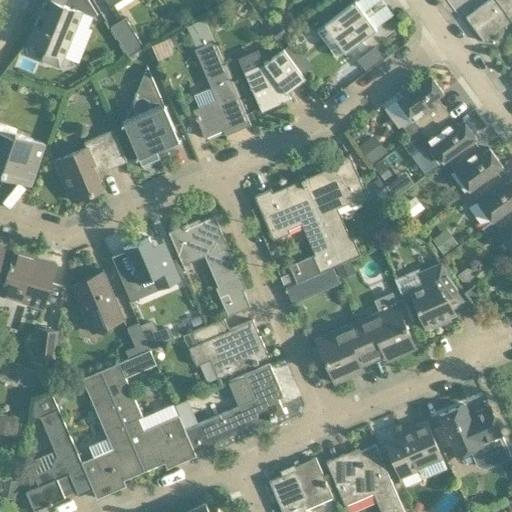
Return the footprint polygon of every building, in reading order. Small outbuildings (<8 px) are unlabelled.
[(36,17),(27,41),(45,49),(41,58),(60,65),(82,11),(82,10),(93,15),(97,13),(88,0),(43,0),(43,1),(36,17)] [(355,0),(340,12),(325,23),(326,24),(318,30),(336,55),(344,49),(345,51),(376,27),(368,17),(375,12),(370,6),(364,10),(355,0)] [(511,0),(487,0),(466,16),(475,28),(511,0)] [(511,20),(511,0),(475,28),(484,41),(511,20)] [(125,17),(110,26),(129,55),(144,46),(125,17)] [(206,18),(188,25),(193,36),(210,29),(206,18)] [(278,20),(269,27),(279,41),(289,34),(278,20)] [(251,123),(243,105),(215,39),(195,48),(212,87),(193,95),(198,106),(193,108),(196,115),(195,115),(197,119),(198,119),(205,136),(231,125),(233,131),(251,123)] [(291,42),(284,47),(293,60),(300,55),(291,42)] [(375,46),(358,59),(365,69),(383,56),(375,46)] [(244,70),(254,92),(262,110),(285,100),(283,94),(306,77),(284,47),(268,59),(244,70)] [(135,95),(125,121),(124,122),(144,169),(162,162),(158,152),(168,147),(181,142),(148,66),(147,66),(137,92),(136,92),(135,92),(134,93),(134,94),(135,95)] [(412,117),(421,129),(443,112),(435,101),(433,97),(437,96),(443,91),(430,73),(398,98),(412,117)] [(412,117),(398,98),(384,107),(399,127),(412,117)] [(415,133),(403,143),(410,153),(423,144),(438,164),(443,159),(446,157),(470,140),(476,135),(464,118),(457,123),(455,126),(452,123),(443,112),(421,129),(415,133)] [(127,160),(119,142),(114,128),(84,141),(87,146),(55,159),(73,200),(94,191),(93,189),(102,185),(95,170),(124,158),(125,161),(127,160)] [(0,131),(0,177),(1,178),(3,174),(30,184),(45,142),(16,132),(14,136),(0,131)] [(372,137),(360,145),(373,161),(384,153),(372,137)] [(446,157),(469,188),(502,163),(490,147),(483,151),(480,154),(470,140),(446,157)] [(423,144),(410,153),(425,173),(438,164),(423,144)] [(307,176),(304,177),(340,262),(350,258),(361,253),(353,236),(349,238),(335,206),(350,199),(352,205),(369,198),(350,153),(333,161),(337,169),(326,173),(325,170),(307,178),(307,176)] [(383,159),(380,162),(389,175),(393,172),(383,159)] [(380,162),(375,165),(385,178),(389,175),(380,162)] [(469,188),(492,218),(511,203),(511,177),(506,182),(503,185),(492,171),(502,164),(502,163),(469,188)] [(405,170),(386,185),(394,197),(414,182),(405,170)] [(340,262),(304,177),(301,179),(302,180),(284,188),(286,191),(275,195),(271,187),(254,194),(274,239),(291,232),(288,226),(303,219),(317,252),(290,264),(293,270),(281,275),(285,286),(297,280),(320,271),(335,264),(340,262)] [(376,192),(384,204),(394,197),(386,185),(376,192)] [(415,197),(404,205),(411,215),(423,207),(415,197)] [(511,203),(492,218),(511,245),(511,203)] [(232,253),(225,237),(222,238),(217,226),(220,225),(215,214),(200,220),(199,217),(188,222),(187,221),(182,223),(182,225),(169,231),(183,264),(184,263),(182,259),(197,252),(199,257),(205,254),(218,285),(216,286),(228,314),(251,305),(244,288),(246,287),(239,270),(236,271),(229,255),(232,253)] [(445,230),(433,239),(443,252),(455,243),(445,230)] [(126,250),(112,256),(130,300),(159,288),(181,279),(179,275),(171,257),(164,240),(153,245),(149,236),(124,246),(126,250)] [(3,287),(1,295),(43,307),(45,300),(51,281),(57,262),(56,262),(55,264),(35,258),(36,256),(14,249),(9,268),(3,287)] [(340,262),(335,264),(335,265),(341,278),(356,272),(351,260),(350,259),(350,258),(340,262)] [(402,294),(410,290),(425,325),(431,323),(432,327),(442,322),(441,319),(455,313),(452,307),(470,299),(442,261),(419,271),(418,268),(395,278),(402,294)] [(466,268),(458,274),(467,287),(480,278),(473,269),(466,268)] [(72,284),(80,303),(92,331),(124,317),(104,270),(72,284)] [(379,311),(356,320),(360,329),(373,359),(385,354),(387,359),(400,353),(416,347),(392,291),(374,299),(379,311)] [(269,355),(258,328),(255,330),(250,320),(230,329),(225,317),(203,326),(196,330),(192,331),(197,343),(190,346),(197,364),(211,359),(219,377),(254,362),(254,363),(259,361),(258,360),(269,355)] [(152,320),(140,325),(150,348),(173,339),(168,327),(157,331),(152,320)] [(319,343),(311,347),(318,362),(325,359),(335,382),(351,375),(361,370),(364,369),(363,367),(361,364),(373,359),(360,329),(356,320),(350,323),(336,329),(332,331),(318,337),(316,338),(317,341),(319,343)] [(135,345),(126,349),(129,357),(150,348),(140,325),(138,321),(127,326),(135,345)] [(36,354),(55,357),(59,329),(39,327),(36,354)] [(120,362),(101,369),(144,469),(165,461),(174,456),(168,441),(183,434),(175,416),(144,429),(139,417),(143,415),(126,376),(156,363),(150,348),(129,357),(120,362)] [(0,356),(0,376),(18,382),(23,363),(0,356)] [(270,362),(252,370),(228,380),(239,405),(185,428),(185,429),(196,455),(196,454),(194,450),(206,445),(205,444),(220,437),(221,439),(234,433),(234,431),(249,425),(249,426),(271,417),(272,418),(277,416),(276,415),(285,411),(276,391),(281,388),(270,362)] [(25,365),(21,377),(37,382),(40,369),(25,365)] [(95,455),(82,461),(93,488),(97,497),(98,497),(98,496),(116,488),(114,483),(124,478),(144,469),(101,369),(83,377),(108,436),(90,444),(95,455)] [(64,388),(54,392),(59,403),(65,400),(67,395),(64,388)] [(93,488),(82,461),(53,393),(34,401),(32,414),(40,415),(58,456),(56,457),(52,466),(34,474),(39,485),(26,490),(34,509),(47,503),(48,504),(52,503),(52,501),(65,496),(62,489),(74,484),(79,494),(93,488)] [(511,455),(502,433),(490,405),(469,414),(465,403),(439,414),(447,432),(457,454),(464,451),(470,449),(477,464),(486,466),(511,455)] [(0,431),(19,435),(22,417),(0,413),(0,431)] [(403,432),(385,439),(392,454),(385,457),(389,466),(388,466),(391,473),(398,470),(401,475),(402,475),(400,472),(416,465),(416,466),(418,465),(422,474),(425,475),(446,467),(441,456),(442,455),(434,438),(427,419),(413,425),(414,429),(404,434),(403,432)] [(345,453),(326,460),(334,479),(345,504),(360,497),(358,492),(371,487),(382,511),(405,511),(384,461),(376,443),(360,449),(358,455),(348,460),(345,453)] [(333,496),(324,475),(316,456),(295,465),(297,468),(270,480),(283,511),(307,511),(306,508),(333,496)] [(5,478),(2,490),(15,493),(17,481),(5,478)] [(210,511),(206,501),(181,511),(221,511),(218,508),(213,511),(210,511)]
